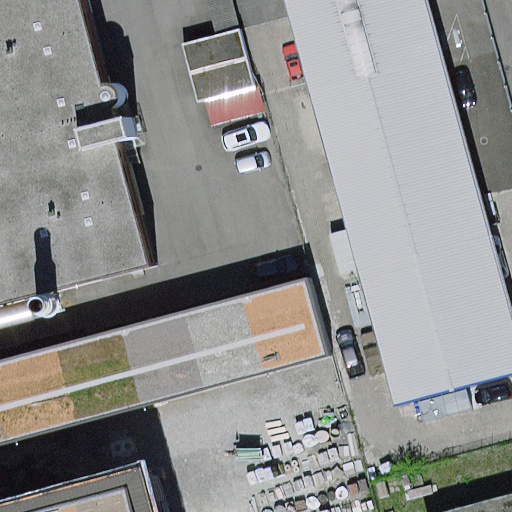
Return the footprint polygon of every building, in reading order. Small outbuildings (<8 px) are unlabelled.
[(0,0),(0,306),(153,265),(81,0),(0,0)] [(207,0),(216,33),(242,26),(234,0),(207,0)] [(283,0),(393,403),(511,372),(511,328),(419,0),(283,0)] [(195,105),(258,88),(242,26),(216,33),(178,43),(195,105)] [(511,511),(511,492),(439,511),(511,511)]
